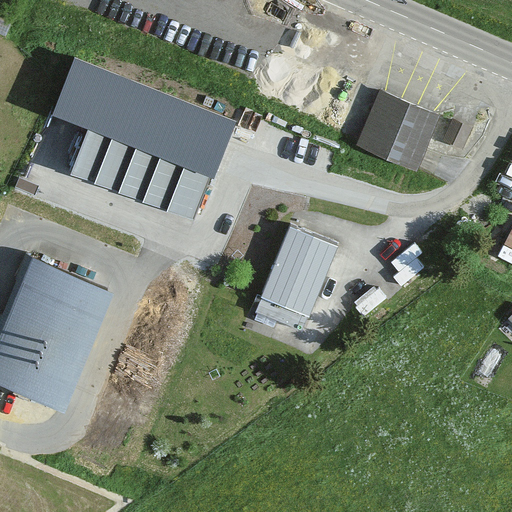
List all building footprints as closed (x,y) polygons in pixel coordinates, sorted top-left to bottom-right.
[(74,49),(51,107),(89,122),(70,171),(192,219),(235,112),(74,49)] [(436,111),(376,87),(358,135),(418,158),(436,111)] [(472,124),(453,115),(442,137),(463,146),(472,124)] [(336,241),(285,221),(253,300),(303,321),(336,241)] [(420,243),(394,252),(402,276),(428,266),(420,243)] [(105,284),(27,251),(0,312),(0,376),(56,400),(105,284)]
